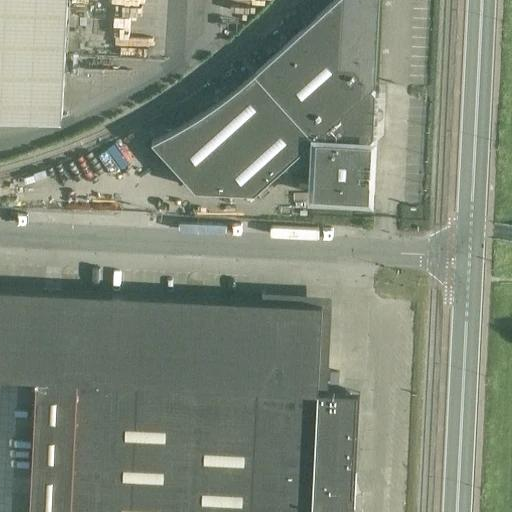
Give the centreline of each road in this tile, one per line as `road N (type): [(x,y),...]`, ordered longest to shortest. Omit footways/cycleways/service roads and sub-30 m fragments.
road 1 (unclassified): [(0,235),(468,258)]
road 2 (unknown): [(352,253),(356,332),(383,387),(377,511)]
road 3 (tertiary): [(468,258),(480,0)]
road 4 (tertiary): [(456,511),(468,258)]
